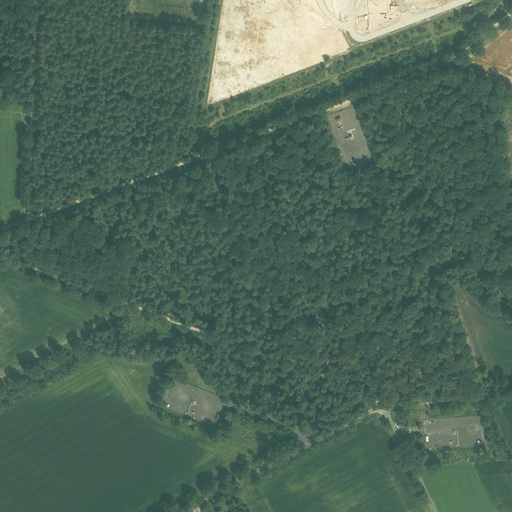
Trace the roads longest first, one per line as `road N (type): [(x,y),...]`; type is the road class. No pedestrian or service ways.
road 1 (track): [(0,230),(442,62),(511,8)]
road 2 (track): [(0,253),(383,407)]
road 3 (unclassified): [(383,407),(184,511)]
road 4 (track): [(30,218),(35,0)]
road 5 (unclassified): [(511,389),(383,407)]
